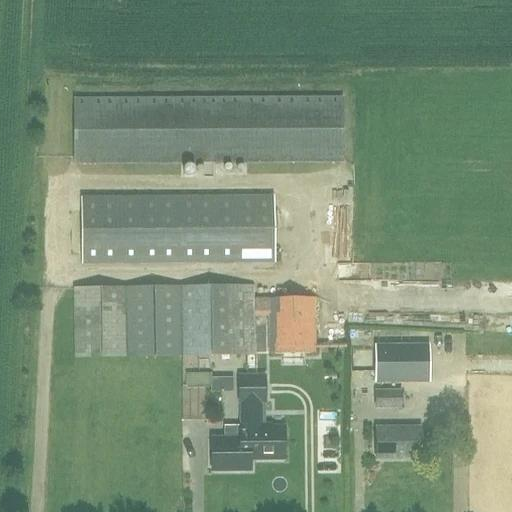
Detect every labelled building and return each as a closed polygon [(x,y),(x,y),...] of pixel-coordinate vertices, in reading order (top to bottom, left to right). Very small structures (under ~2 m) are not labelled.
[(341,100),(74,102),(75,165),(342,164),(341,100)] [(80,202),(81,267),(274,265),(273,199),(80,202)] [(358,231),(342,231),(341,250),(358,250),(358,231)] [(252,288),(73,292),(75,360),(253,356),(252,288)] [(313,300),(268,301),(270,356),(314,355),(313,300)] [(374,346),(374,384),(428,383),(428,345),(374,346)] [(210,374),(185,375),(186,389),(211,389),(210,374)] [(246,462),(250,462),(284,462),(284,430),(271,430),(271,428),(254,428),(254,405),(261,405),(260,380),(240,381),(240,405),(242,405),(242,428),(240,429),(240,439),(240,446),(245,446),(246,462)] [(399,392),(376,393),(377,410),(399,409),(399,392)] [(421,460),(421,426),(374,426),(375,461),(421,460)] [(240,446),(240,439),(211,439),(212,471),(250,471),(250,462),(246,462),(245,446),(240,446)]
